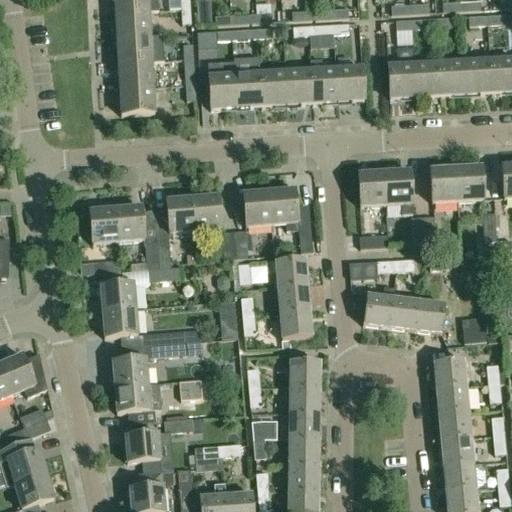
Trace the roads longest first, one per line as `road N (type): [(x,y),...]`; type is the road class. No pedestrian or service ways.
road 1 (residential): [(31,165),(325,146)]
road 2 (residential): [(347,365),(325,146)]
road 3 (residential): [(100,511),(52,308)]
road 4 (residential): [(420,511),(406,378),(385,356),(347,365)]
road 5 (residential): [(325,146),(511,134)]
road 6 (residential): [(31,165),(10,0)]
road 7 (residential): [(347,365),(339,511)]
road 8 (residential): [(52,308),(31,165)]
